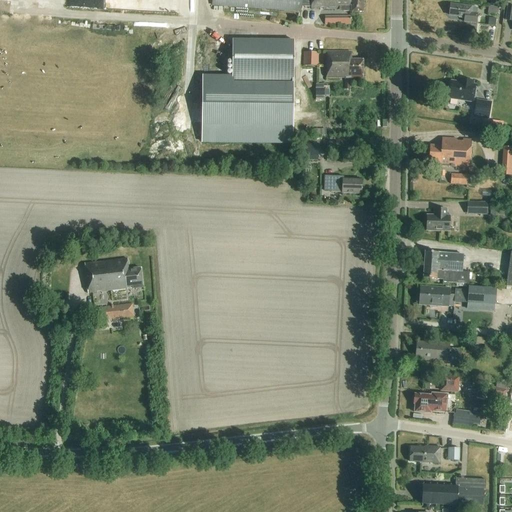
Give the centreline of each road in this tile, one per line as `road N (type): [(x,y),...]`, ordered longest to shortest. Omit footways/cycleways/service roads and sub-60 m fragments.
road 1 (tertiary): [(381,425),(396,40)]
road 2 (unclassified): [(381,425),(120,453),(0,450)]
road 3 (residential): [(381,425),(511,444)]
